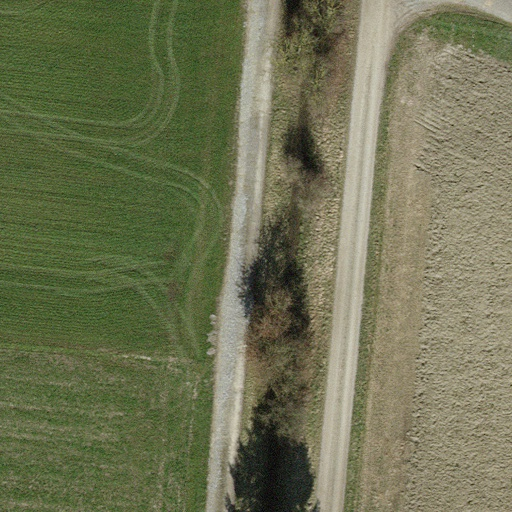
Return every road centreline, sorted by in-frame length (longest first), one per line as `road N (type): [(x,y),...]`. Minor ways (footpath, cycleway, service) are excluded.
road 1 (track): [(223,511),(270,0)]
road 2 (track): [(333,511),(379,0)]
